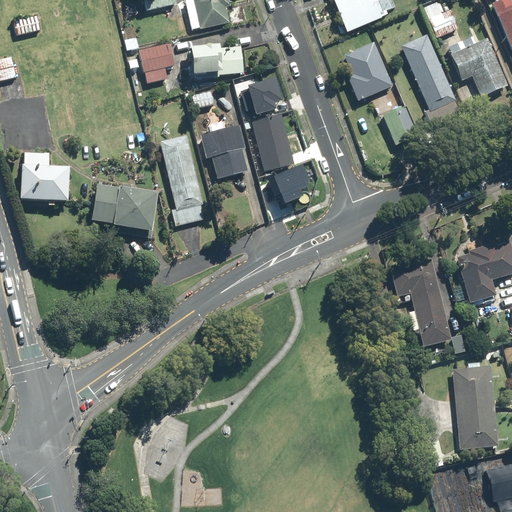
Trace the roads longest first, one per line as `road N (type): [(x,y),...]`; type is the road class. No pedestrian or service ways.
road 1 (residential): [(39,432),(142,343),(272,261),(359,222)]
road 2 (residential): [(359,222),(278,0)]
road 3 (primary): [(0,269),(39,432)]
road 4 (residential): [(359,222),(511,159)]
